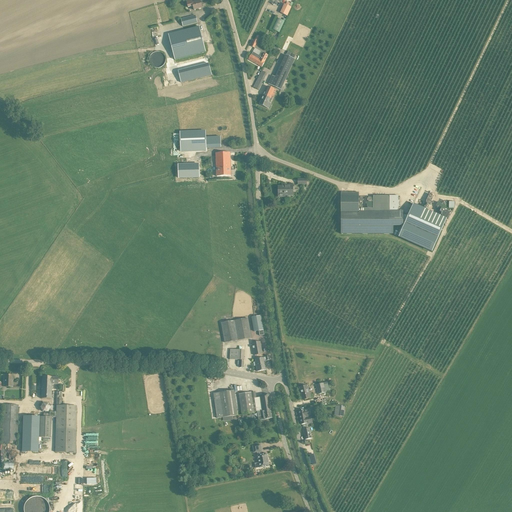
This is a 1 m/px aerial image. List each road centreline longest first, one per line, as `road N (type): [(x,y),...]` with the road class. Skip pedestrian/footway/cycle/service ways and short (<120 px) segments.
road 1 (unclassified): [(285,379),(253,121),(226,0)]
road 2 (unclassified): [(270,379),(162,363),(0,361)]
road 3 (unknown): [(74,362),(79,453),(22,457),(15,477),(0,482)]
road 4 (track): [(508,0),(428,167)]
road 5 (unclassified): [(324,511),(285,379)]
road 6 (unclassified): [(270,379),(309,511)]
